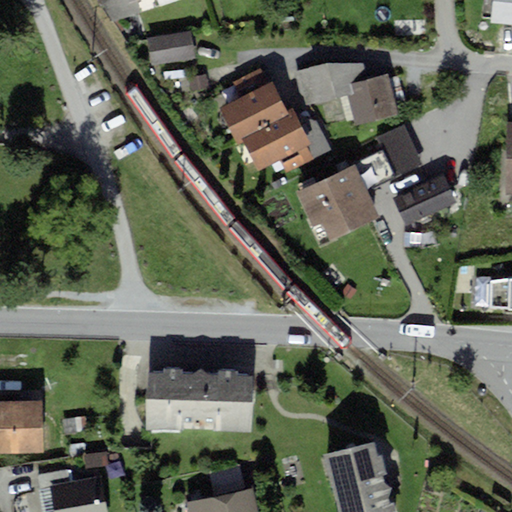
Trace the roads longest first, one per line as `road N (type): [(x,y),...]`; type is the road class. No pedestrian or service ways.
road 1 (tertiary): [(500,345),(0,324)]
road 2 (residential): [(511,66),(450,60),(443,0)]
